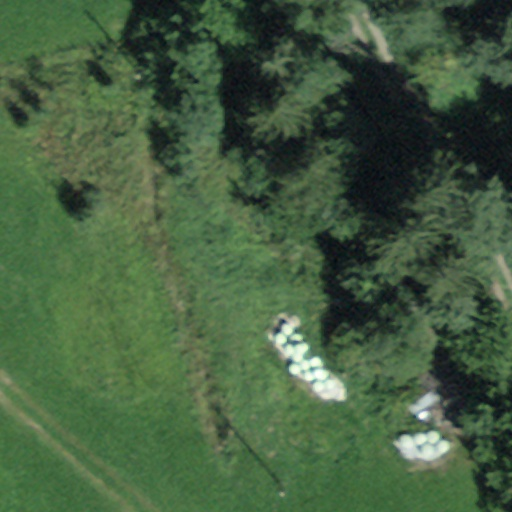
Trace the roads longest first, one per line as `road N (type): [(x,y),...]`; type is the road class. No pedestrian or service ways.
road 1 (track): [(511,293),(466,192),(352,0)]
road 2 (track): [(129,511),(0,392)]
